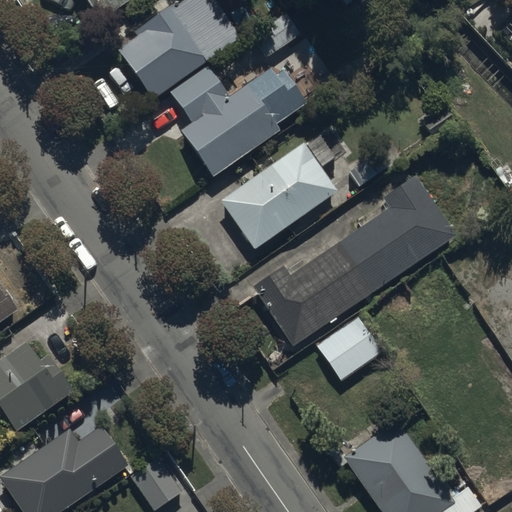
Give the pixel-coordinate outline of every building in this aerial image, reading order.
[(84,0),(101,24),(134,0),(84,0)] [(118,53),(153,103),(241,41),(212,0),(190,0),(174,11),(172,9),(135,36),(137,39),(118,53)] [(251,38),(267,61),(300,37),(285,15),(251,38)] [(511,50),(501,60),(511,71),(511,50)] [(181,133),(212,180),(280,134),(276,127),(306,107),(283,73),(275,79),(270,72),(229,99),(209,68),(171,93),(192,126),(181,133)] [(418,121),(428,135),(451,119),(444,109),(440,113),(436,108),(418,121)] [(304,145),(221,204),(256,253),(338,194),(321,170),(335,161),(319,138),(306,147),(304,145)] [(348,174),(359,190),(388,169),(377,154),(348,174)] [(253,290),(292,349),(457,239),(416,178),(381,202),(387,212),(290,278),(284,269),(253,290)] [(443,316),(467,300),(443,262),(417,279),(429,297),(418,305),(427,319),(440,311),(443,316)] [(0,326),(18,315),(0,287),(0,326)] [(317,347),(341,383),(382,356),(358,320),(317,347)] [(464,467),(511,434),(511,417),(509,412),(511,409),(511,405),(500,389),(497,391),(484,372),(480,375),(457,341),(431,359),(437,369),(410,388),(464,467)] [(0,419),(3,418),(15,434),(73,394),(49,358),(40,364),(27,345),(0,363),(0,419)] [(341,468),(347,465),(379,511),(479,511),(482,510),(468,489),(451,501),(397,423),(354,453),(352,450),(359,445),(353,436),(330,452),(341,468)] [(0,478),(0,480),(21,511),(64,511),(128,470),(101,430),(78,446),(69,433),(0,478)] [(158,511),(183,495),(158,459),(128,479),(150,511),(158,511)]
